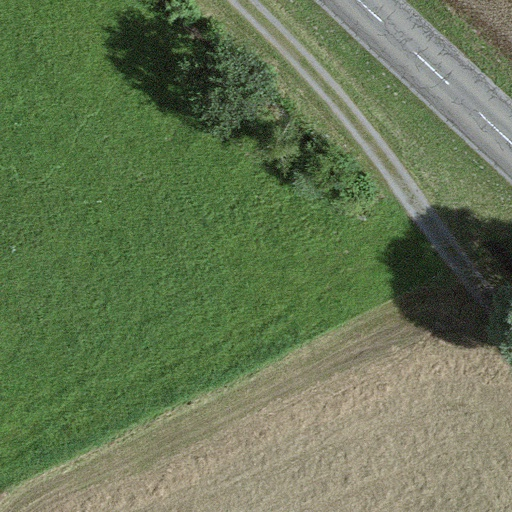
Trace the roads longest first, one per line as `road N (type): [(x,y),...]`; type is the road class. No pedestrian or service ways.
road 1 (track): [(511,334),(368,138),(240,0)]
road 2 (secondary): [(353,0),(511,150)]
